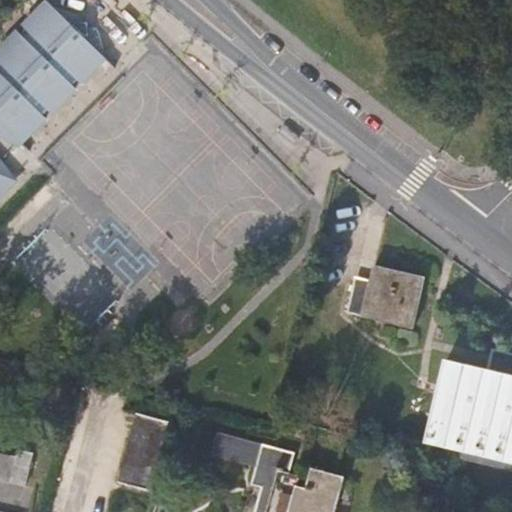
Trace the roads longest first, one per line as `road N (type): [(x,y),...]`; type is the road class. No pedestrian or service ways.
road 1 (tertiary): [(171,0),(352,148),(417,184)]
road 2 (tertiary): [(417,184),(212,0)]
